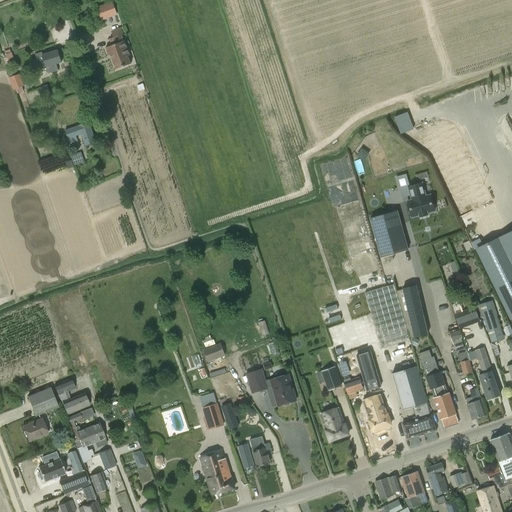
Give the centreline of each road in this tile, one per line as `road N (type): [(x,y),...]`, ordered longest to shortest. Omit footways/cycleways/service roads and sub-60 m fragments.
road 1 (unknown): [(473,435),(411,253)]
road 2 (unclassified): [(354,477),(511,422)]
